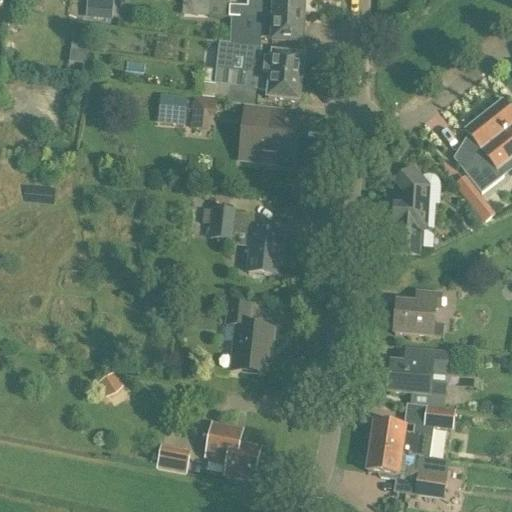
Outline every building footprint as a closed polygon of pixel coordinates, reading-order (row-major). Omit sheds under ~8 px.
[(91,0),(89,21),(109,22),(110,0),(91,0)] [(204,0),(204,17),(239,18),(239,0),(204,0)] [(241,21),(304,23),(305,1),(288,0),(273,0),(273,11),(262,10),(262,3),(247,2),(246,20),(241,20),(241,21)] [(303,46),(304,23),(241,21),(241,32),(217,31),(216,45),(232,46),(245,46),(245,47),(257,48),(262,49),(262,40),(272,41),(272,45),(303,46)] [(31,45),(71,50),(73,32),(34,27),(31,45)] [(246,76),(302,82),(304,60),(273,56),(272,60),(261,60),(262,50),(262,49),(257,48),(245,47),(245,46),(232,46),(228,74),(246,76)] [(299,105),(302,82),(246,76),(244,90),(195,84),(193,98),(226,102),(225,106),(247,109),(248,96),(256,97),(257,94),(269,95),(268,101),(299,105)] [(216,120),(217,103),(194,101),(191,131),(208,133),(209,119),(216,120)] [(485,157),(464,174),(482,197),(504,180),(498,173),(511,162),(511,114),(502,102),(501,103),(504,107),(469,134),(466,131),(465,131),(469,137),(485,157)] [(246,110),(239,163),(276,167),(277,159),(293,161),(296,130),(267,127),(268,113),(246,110)] [(394,231),(393,258),(419,259),(420,232),(426,233),(429,189),(414,172),(397,187),(401,191),(400,209),(396,209),(394,231)] [(484,227),(496,218),(465,179),(454,188),(484,227)] [(283,254),(285,237),(253,233),(255,217),(235,215),(236,212),(212,210),(208,241),(232,244),(231,249),(251,251),(249,276),(277,279),(280,253),(283,254)] [(441,313),(443,295),(416,293),(415,306),(397,304),(394,337),(443,342),(444,327),(434,326),(435,312),(441,313)] [(272,349),(274,331),(251,329),(253,308),(227,305),(224,326),(236,327),(231,374),(266,378),(269,349),(272,349)] [(444,413),(444,412),(449,355),(425,353),(424,368),(392,365),(389,396),(414,398),(413,409),(444,413)] [(109,390),(116,401),(131,392),(124,381),(109,390)] [(456,414),(444,412),(444,413),(413,409),(412,413),(425,414),(424,432),(405,430),(375,426),(374,431),(371,453),(423,461),(426,439),(433,440),(434,431),(454,434),(456,414)] [(254,485),(262,449),(232,444),(235,430),(212,425),(205,462),(227,466),(224,479),(254,485)] [(187,477),(192,455),(161,448),(157,471),(187,477)] [(421,476),(423,461),(371,453),(368,476),(396,480),(394,496),(444,503),(447,480),(421,476)]
